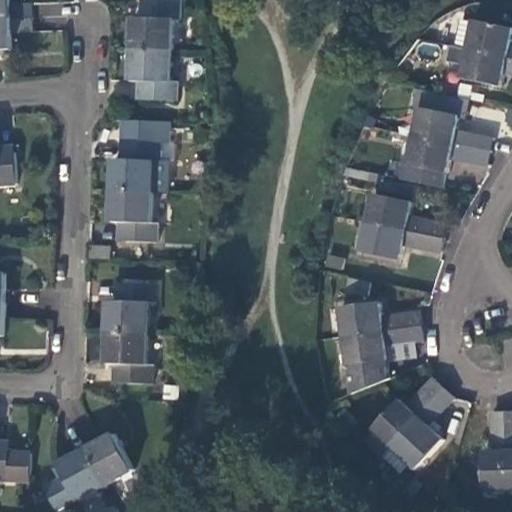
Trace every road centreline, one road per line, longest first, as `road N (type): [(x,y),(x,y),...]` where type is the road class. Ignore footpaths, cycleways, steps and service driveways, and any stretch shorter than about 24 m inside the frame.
road 1 (residential): [(79,108),(67,372),(60,384),(0,383)]
road 2 (residential): [(489,276),(455,288),(442,303),(435,339),(452,372),(468,382),(511,381)]
